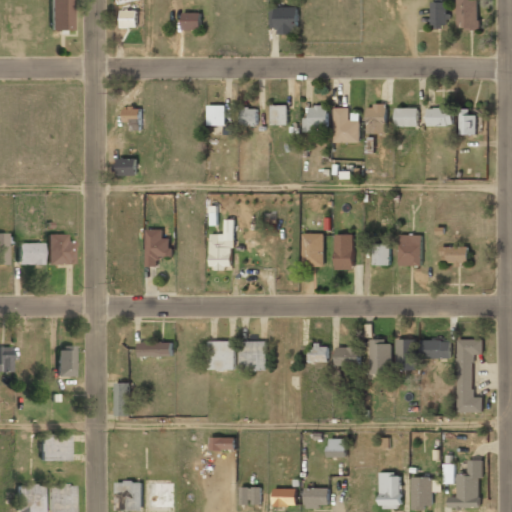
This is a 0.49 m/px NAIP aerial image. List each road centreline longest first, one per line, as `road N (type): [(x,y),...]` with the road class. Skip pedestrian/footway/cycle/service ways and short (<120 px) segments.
road 1 (residential): [(96,511),(93,0)]
road 2 (residential): [(508,511),(506,0)]
road 3 (residential): [(511,305),(0,307)]
road 4 (residential): [(511,70),(0,70)]
